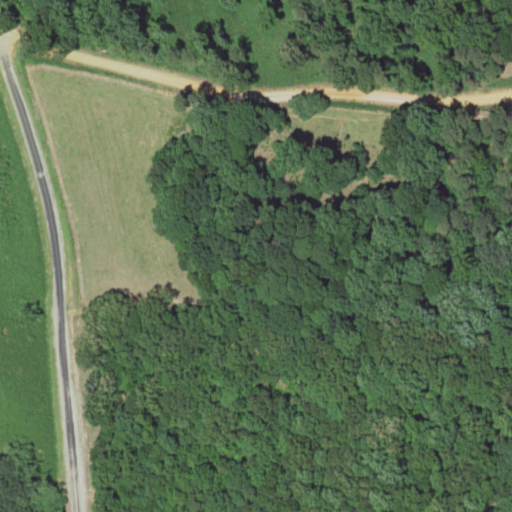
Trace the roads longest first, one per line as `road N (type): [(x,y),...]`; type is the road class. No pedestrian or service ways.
road 1 (residential): [(6,31),(220,91),(511,93)]
road 2 (residential): [(67,385),(54,236),(6,31)]
road 3 (residential): [(78,511),(67,385)]
